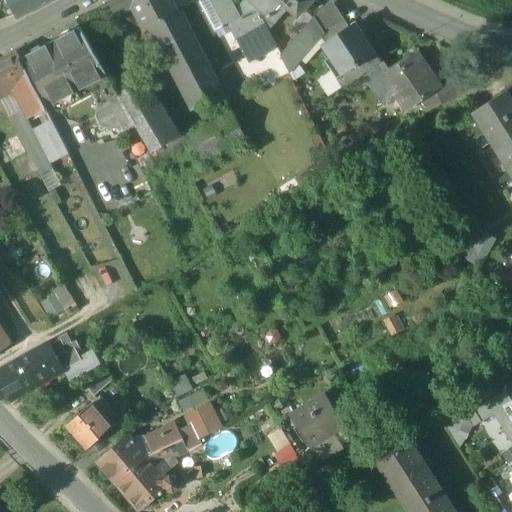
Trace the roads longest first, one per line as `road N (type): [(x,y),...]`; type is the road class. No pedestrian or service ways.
road 1 (tertiary): [(387,0),(511,47)]
road 2 (tertiary): [(0,424),(84,511)]
